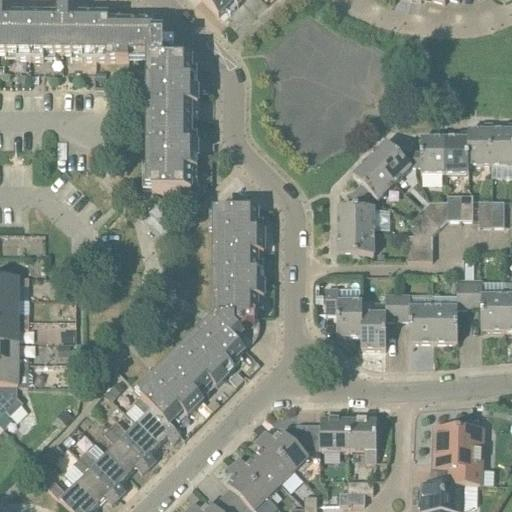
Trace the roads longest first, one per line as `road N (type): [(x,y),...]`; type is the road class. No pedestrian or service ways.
road 1 (residential): [(295,335),(291,207),(236,145),(226,69),(160,0)]
road 2 (residential): [(511,16),(416,27),(341,0)]
road 3 (residential): [(147,511),(264,394)]
road 4 (residential): [(82,272),(83,237),(38,198),(0,198)]
road 5 (residential): [(376,511),(400,479),(401,394)]
